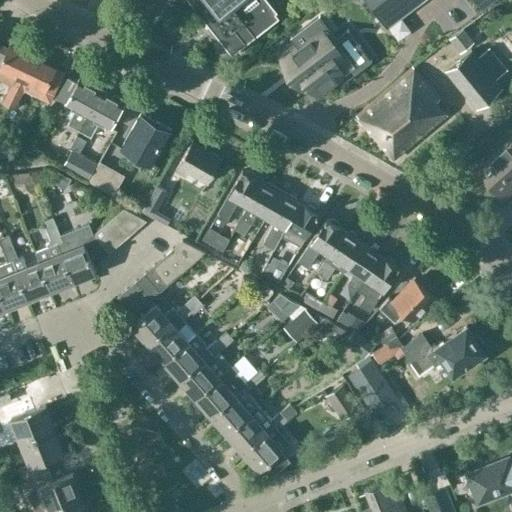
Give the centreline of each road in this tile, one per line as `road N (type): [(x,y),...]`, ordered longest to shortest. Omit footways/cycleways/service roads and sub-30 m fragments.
road 1 (residential): [(511,283),(466,237),(11,0)]
road 2 (residential): [(256,504),(511,396)]
road 3 (residential): [(256,504),(91,320)]
road 4 (residential): [(122,511),(55,333)]
